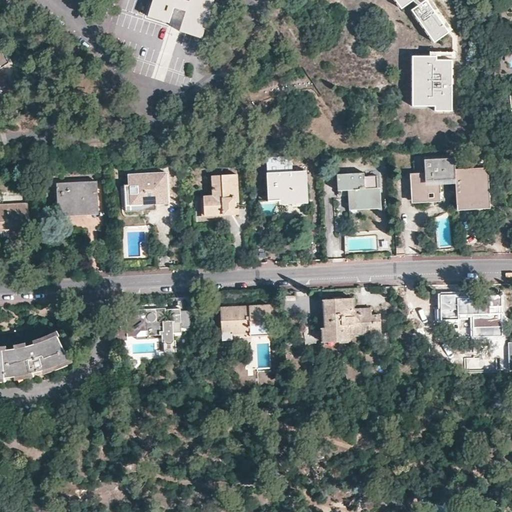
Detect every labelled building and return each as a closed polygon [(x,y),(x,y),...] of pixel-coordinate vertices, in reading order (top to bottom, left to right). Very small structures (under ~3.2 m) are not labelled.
[(156,0),(150,19),(173,27),(178,9),(181,0),(156,0)] [(183,11),(189,13),(192,3),(186,1),(183,0),(181,0),(178,9),(183,11)] [(218,0),(192,0),(192,3),(189,13),(183,30),(206,38),(218,0)] [(398,0),(405,11),(421,0),(398,0)] [(428,3),(415,12),(438,44),(452,34),(428,3)] [(0,68),(9,62),(0,47),(0,68)] [(439,58),(416,59),(417,107),(438,107),(438,115),(457,115),(455,61),(439,62),(439,58)] [(492,209),(489,169),(458,171),(457,160),(426,162),(427,174),(413,175),(415,204),(444,202),(443,183),(451,182),(458,182),(460,211),(480,210),(492,209)] [(308,200),(307,171),(284,172),(273,173),(269,173),(269,201),(281,201),(308,200)] [(168,203),(166,173),(130,174),(130,183),(132,205),(155,203),(161,203),(168,203)] [(378,202),(377,179),(364,179),(364,173),(337,174),(337,190),(342,190),(347,190),(347,203),(378,202)] [(239,214),(237,174),(212,175),(213,196),(203,197),(204,215),(234,214),(239,214)] [(99,209),(98,181),(57,184),(58,211),(78,210),(99,209)] [(132,205),(130,183),(123,184),(124,209),(155,208),(155,203),(132,205)] [(29,229),(28,203),(0,204),(0,230),(8,230),(12,230),(29,229)] [(459,320),(459,337),(503,336),(502,294),(490,294),(490,297),(459,298),(459,294),(442,295),(442,304),(443,320),(459,320)] [(350,337),(382,335),(381,314),(372,315),(371,308),(361,308),(354,309),(353,298),(324,299),(326,327),(323,327),(324,341),(351,339),(350,337)] [(250,336),(251,336),(271,335),(269,305),(256,306),(219,308),(221,331),(232,330),(232,333),(250,332),(250,336)] [(181,322),(180,308),(166,309),(166,308),(138,309),(126,310),(127,319),(114,320),(115,342),(128,341),(127,336),(137,336),(137,335),(141,331),(147,331),(147,336),(150,335),(162,335),(162,341),(164,341),(164,352),(176,352),(176,341),(174,341),(173,323),(181,322)] [(251,338),(251,336),(250,336),(250,332),(232,333),(232,330),(221,331),(221,340),(251,338)] [(137,335),(137,336),(137,340),(150,339),(150,335),(147,336),(147,331),(141,331),(137,335)] [(44,370),(71,359),(58,335),(36,343),(33,345),(23,347),(0,349),(0,377),(2,377),(19,376),(35,373),(44,370)]
